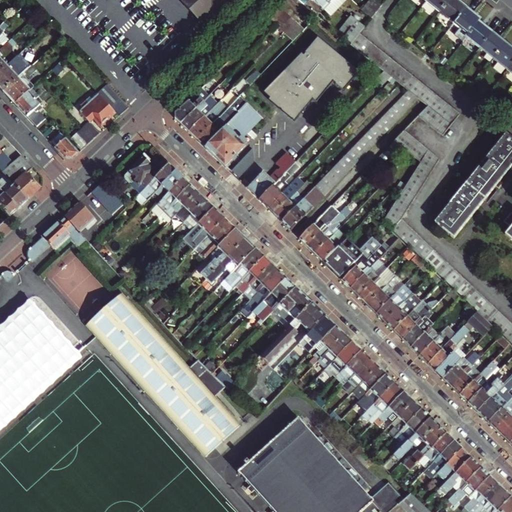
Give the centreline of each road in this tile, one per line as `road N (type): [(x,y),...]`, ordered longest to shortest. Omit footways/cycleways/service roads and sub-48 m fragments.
road 1 (residential): [(511,473),(145,116)]
road 2 (residential): [(395,0),(372,31),(474,110),(412,218),(511,311)]
road 3 (unknown): [(280,247),(416,102)]
road 4 (residential): [(145,116),(261,0)]
